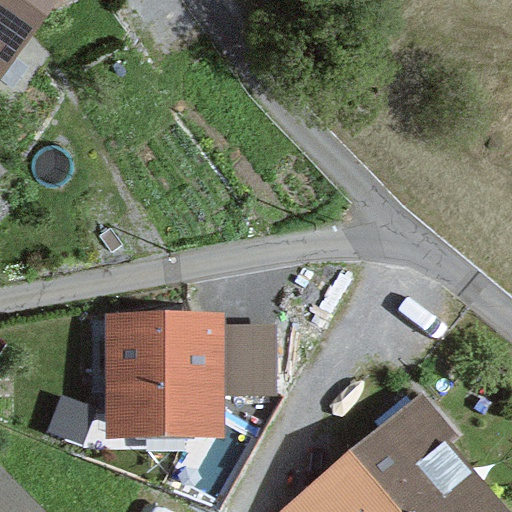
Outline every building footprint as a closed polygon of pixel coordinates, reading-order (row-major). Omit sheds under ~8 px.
[(0,0),(0,44),(21,15),(0,0)] [(0,0),(21,15),(32,0),(0,0)] [(270,393),(270,334),(120,334),(119,429),(210,429),(209,394),(270,393)] [(444,437),(422,410),(356,466),(393,511),(489,511),(434,446),(444,437)] [(393,511),(356,466),(300,511),(393,511)] [(0,511),(20,511),(0,491),(0,511)]
